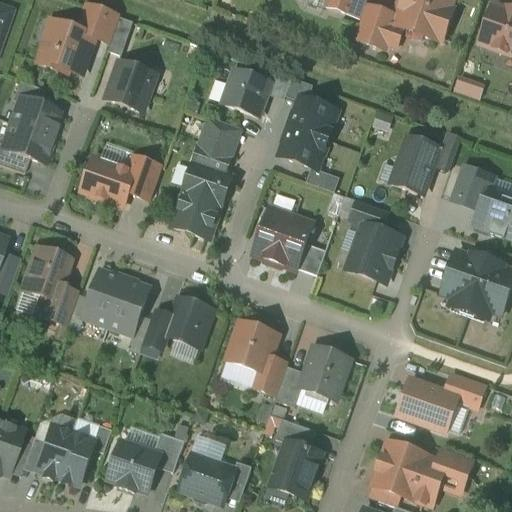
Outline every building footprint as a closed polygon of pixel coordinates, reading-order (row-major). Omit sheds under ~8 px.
[(333,0),(333,1),(329,12),(359,22),(366,0),(333,0)] [(453,0),(404,0),(397,20),(387,48),(388,48),(397,51),(403,33),(437,45),(438,43),(443,44),(453,14),(449,12),(453,0)] [(0,53),(14,14),(0,8),(0,53)] [(397,20),(366,9),(354,43),(385,54),(388,48),(387,48),(397,20)] [(121,22),(92,11),(84,36),(93,40),(93,41),(111,48),(121,22)] [(511,17),(498,12),(485,49),(511,59),(511,17)] [(134,27),(121,22),(111,48),(108,55),(122,60),(134,27)] [(84,36),(56,27),(48,49),(44,47),(37,66),(67,77),(68,73),(82,78),(89,56),(88,54),(93,41),(93,40),(84,36)] [(155,80),(119,67),(106,103),(143,116),(155,80)] [(271,89),(234,76),(223,109),(260,122),(267,100),(271,89)] [(275,78),(271,89),(267,100),(284,105),(292,84),(275,78)] [(52,97),(19,85),(12,104),(18,106),(19,102),(47,112),(52,97)] [(47,112),(19,102),(18,106),(10,128),(52,142),(55,136),(54,136),(60,117),(47,112)] [(302,105),(281,162),(319,175),(339,119),(302,105)] [(240,134),(210,123),(201,149),(231,160),(240,134)] [(52,142),(10,128),(3,149),(2,153),(29,163),(42,167),(49,148),(50,149),(52,142)] [(461,142),(449,138),(443,155),(455,159),(461,142)] [(439,153),(408,142),(392,188),(423,199),(439,153)] [(29,163),(2,153),(3,149),(0,147),(0,169),(24,178),(29,163)] [(231,160),(201,149),(194,168),(224,179),(231,160)] [(444,155),(438,172),(448,176),(455,159),(444,155)] [(111,164),(102,161),(98,163),(94,162),(82,196),(93,200),(94,203),(108,207),(111,206),(124,210),(128,197),(136,177),(130,175),(113,169),(111,164)] [(163,172),(135,161),(130,175),(136,177),(128,197),(151,205),(163,172)] [(224,179),(194,168),(184,197),(185,197),(220,210),(222,210),(232,181),(224,179)] [(472,234),(511,247),(511,201),(493,195),(497,183),(463,171),(451,206),(478,216),(472,234)] [(220,210),(185,197),(173,231),(208,243),(220,210)] [(389,216),(357,205),(350,225),(363,229),(364,228),(382,235),(389,216)] [(313,228),(270,213),(254,258),(296,274),(297,272),(306,248),(313,228)] [(382,235),(364,228),(363,229),(348,273),(385,287),(391,272),(392,273),(398,258),(396,257),(401,242),(382,235)] [(326,255),(306,248),(297,272),(318,279),(326,255)] [(70,265),(36,252),(22,294),(45,302),(56,306),(61,291),(70,265)] [(471,261),(457,256),(451,270),(450,270),(446,283),(447,283),(442,297),(453,302),(450,310),(468,316),(467,321),(468,321),(469,317),(488,323),(491,315),(502,319),(507,304),(508,304),(511,293),(511,291),(511,292),(511,289),(511,275),(510,275),(502,272),(503,269),(472,258),(471,261)] [(0,258),(0,259),(0,296),(7,299),(19,265),(0,258)] [(125,284),(101,275),(84,322),(109,331),(125,284)] [(150,292),(125,284),(109,331),(133,339),(150,292)] [(61,291),(56,306),(45,302),(38,321),(68,332),(80,298),(61,291)] [(213,315),(179,303),(173,321),(166,340),(167,341),(199,352),(213,315)] [(155,314),(143,348),(162,355),(167,341),(166,340),(173,321),(155,314)] [(256,331),(240,326),(227,365),(262,377),(265,378),(271,361),(279,339),(265,335),(264,333),(258,330),(256,331)] [(350,363),(315,351),(306,377),(301,392),(302,393),(336,405),(350,363)] [(271,361),(265,378),(262,377),(256,394),(277,401),(288,371),(289,367),(271,361)] [(277,401),(276,405),(295,411),(302,393),(301,392),(306,377),(288,371),(277,401)] [(484,390),(454,380),(454,379),(452,378),(446,396),(459,401),(457,406),(476,413),(478,414),(486,390),(484,390)] [(446,396),(412,384),(410,383),(398,420),(446,438),(457,406),(459,401),(446,396)] [(317,435),(283,423),(276,443),(286,447),(286,446),(310,454),(317,435)] [(0,426),(0,427),(0,475),(7,478),(8,477),(15,456),(19,445),(23,434),(0,426)] [(73,437),(50,429),(45,445),(41,456),(35,473),(43,476),(42,480),(51,483),(53,479),(57,481),(73,437)] [(112,434),(100,430),(95,445),(96,445),(93,454),(104,458),(112,434)] [(95,445),(73,437),(57,481),(62,483),(61,486),(70,490),(72,486),(80,489),(93,454),(96,445),(95,445)] [(185,445),(161,437),(154,457),(161,459),(157,471),(174,477),(185,445)] [(45,445),(33,441),(31,449),(29,452),(41,456),(45,445)] [(31,449),(19,445),(15,456),(27,460),(29,452),(31,449)] [(154,457),(122,445),(108,483),(120,487),(119,490),(135,495),(136,493),(148,497),(157,471),(161,459),(154,457)] [(310,454),(286,446),(286,447),(271,490),(306,503),(322,459),(310,454)] [(439,465),(388,447),(383,461),(378,475),(378,476),(373,489),(374,490),(393,497),(402,500),(431,510),(443,478),(443,477),(447,468),(439,465)] [(473,463),(443,452),(439,465),(447,468),(443,477),(443,478),(445,477),(466,484),(473,463)] [(15,456),(8,477),(19,481),(27,460),(15,456)] [(235,474),(193,459),(181,493),(195,499),(197,501),(206,504),(208,503),(223,508),(233,482),(235,474)] [(252,471),(237,466),(235,474),(233,482),(247,486),(252,471)] [(247,486),(233,482),(226,501),(240,506),(247,486)] [(393,497),(374,490),(370,502),(389,509),(393,497)] [(402,500),(393,497),(389,509),(395,511),(397,511),(402,500)]
